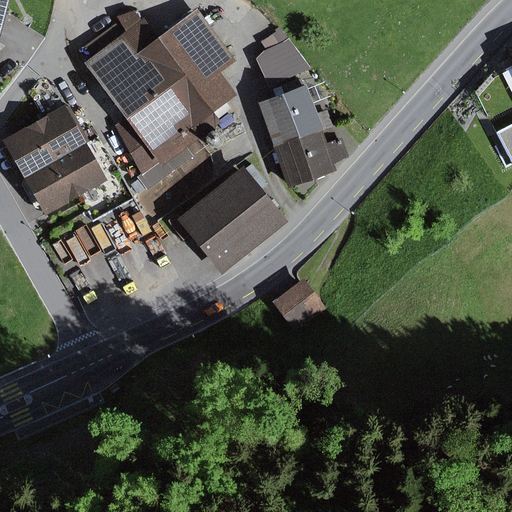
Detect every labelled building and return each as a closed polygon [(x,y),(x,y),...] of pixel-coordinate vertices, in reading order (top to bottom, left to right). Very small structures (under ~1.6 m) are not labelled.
[(121,33),(78,64),(120,123),(111,129),(140,176),(217,122),(210,112),(232,96),(216,73),(231,62),(193,9),(154,37),(135,10),(114,17),(121,33)] [(267,87),(310,68),(288,39),(278,28),(270,33),(271,35),(259,42),(263,50),(253,59),(267,87)] [(511,64),(507,67),(511,76),(511,124),(493,134),(509,167),(511,165),(511,64)] [(272,97),(253,103),(268,147),(319,130),(330,126),(325,111),(313,115),(303,87),(272,97)] [(59,105),(0,138),(0,151),(17,181),(83,144),(87,142),(67,106),(62,109),(59,105)] [(319,130),(268,147),(283,190),(334,172),(332,164),(347,159),(340,138),(324,144),(319,130)] [(83,144),(17,181),(38,216),(48,210),(52,218),(80,203),(76,196),(103,180),(83,144)] [(282,222),(238,167),(175,218),(173,215),(165,221),(182,242),(187,238),(216,274),(282,222)] [(299,326),(330,302),(306,272),(276,295),(299,326)]
